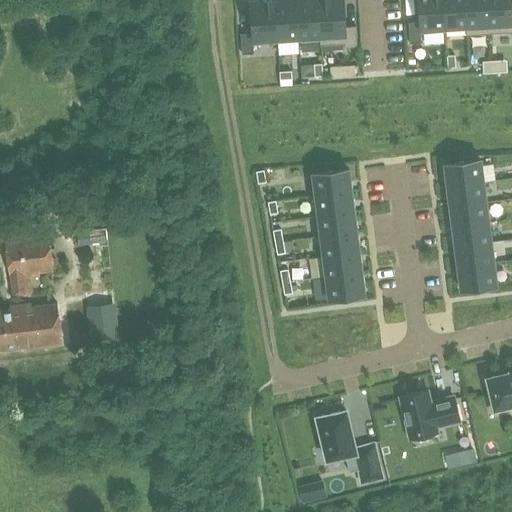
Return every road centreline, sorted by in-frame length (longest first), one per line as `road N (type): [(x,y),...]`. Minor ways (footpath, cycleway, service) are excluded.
road 1 (residential): [(420,349),(395,166)]
road 2 (residential): [(286,378),(420,349)]
